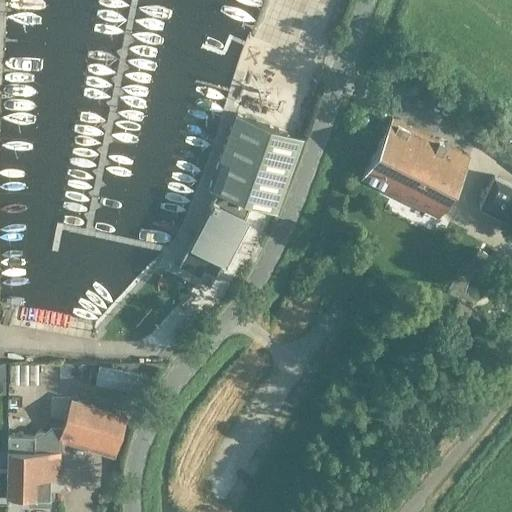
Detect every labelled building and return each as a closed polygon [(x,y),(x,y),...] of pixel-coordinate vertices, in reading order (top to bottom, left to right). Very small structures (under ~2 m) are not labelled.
[(235,117),(207,192),(275,217),(302,142),(235,117)] [(439,216),(469,156),(391,117),(361,178),(439,216)] [(511,180),(493,172),(480,204),(510,218),(511,214),(511,180)] [(213,195),(179,261),(215,280),(249,214),(213,195)] [(9,360),(9,379),(38,380),(39,361),(9,360)] [(98,364),(96,380),(129,386),(132,370),(98,364)] [(12,381),(11,410),(35,410),(36,382),(12,381)] [(72,398),(60,436),(115,452),(126,415),(72,398)] [(59,474),(60,436),(60,426),(50,426),(50,435),(46,435),(46,434),(46,433),(45,433),(44,432),(44,431),(42,430),(40,430),(38,430),(36,432),(35,433),(35,434),(34,435),(8,435),(7,469),(0,468),(0,494),(5,494),(5,496),(9,496),(9,495),(28,495),(28,499),(29,499),(29,504),(48,504),(48,499),(50,500),(50,473),(59,474)]
